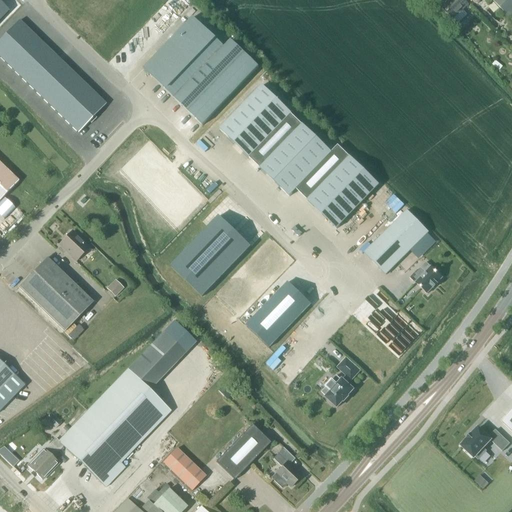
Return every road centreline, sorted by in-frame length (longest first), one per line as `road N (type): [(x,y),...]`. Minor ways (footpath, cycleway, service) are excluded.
road 1 (unclassified): [(358,286),(290,246),(147,110)]
road 2 (unclassified): [(0,262),(147,110)]
road 3 (unclassified): [(147,110),(34,0)]
road 4 (primary): [(350,487),(432,404),(440,386)]
road 5 (primary): [(440,386),(402,418),(350,487)]
